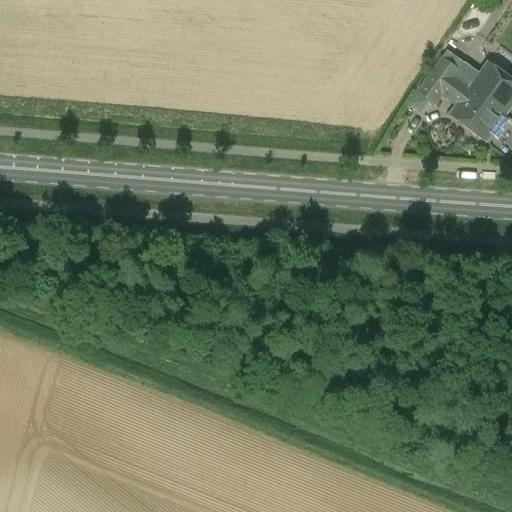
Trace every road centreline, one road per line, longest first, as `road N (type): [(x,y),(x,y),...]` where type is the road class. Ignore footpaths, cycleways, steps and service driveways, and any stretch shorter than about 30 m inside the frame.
road 1 (primary): [(511,206),(0,166)]
road 2 (unknown): [(501,0),(431,110)]
